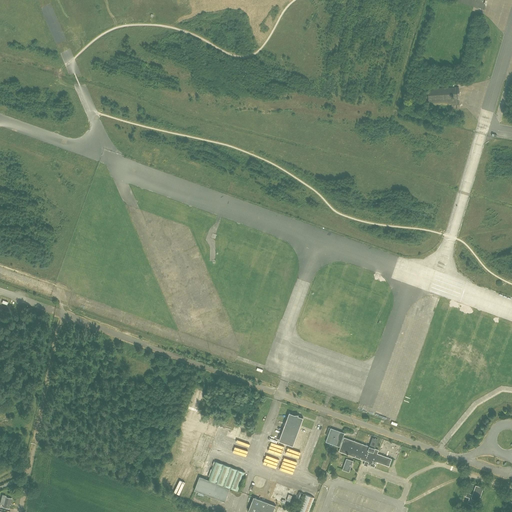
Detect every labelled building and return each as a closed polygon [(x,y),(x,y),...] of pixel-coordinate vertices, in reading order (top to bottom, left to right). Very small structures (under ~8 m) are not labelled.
[(455,0),(455,1),(485,10),(487,0),(455,0)] [(428,89),(428,91),(428,94),(424,94),(425,98),(425,101),(428,101),(429,106),(447,105),(460,104),(459,87),(454,87),(428,89)] [(299,415),(295,415),(289,413),(279,441),(293,446),(303,418),(298,416),(299,415)] [(331,428),(331,429),(328,436),(326,442),(330,444),(330,446),(332,447),(333,444),(340,447),(341,444),(341,445),(339,451),(369,462),(368,465),(374,467),(376,462),(389,466),(392,459),(377,453),(379,450),(375,449),(344,437),(342,442),(341,442),(345,433),(331,428)] [(349,472),(353,461),(347,459),(343,470),(349,472)] [(211,497),(225,502),(224,500),(227,498),(226,496),(228,495),(228,494),(227,493),(230,491),(230,488),(238,491),(245,472),(216,461),(209,480),(200,477),(194,490),(211,497)] [(470,501),(468,500),(467,504),(476,506),(478,501),(479,501),(484,488),(483,488),(476,486),(473,495),(467,493),(467,492),(465,496),(470,498),(470,501)] [(304,494),(297,511),(309,511),(315,498),(304,494)] [(10,505),(12,499),(6,497),(6,496),(2,495),(0,504),(3,505),(3,507),(9,509),(10,505)] [(254,497),(249,511),(251,511),(273,511),(276,505),(254,497)]
